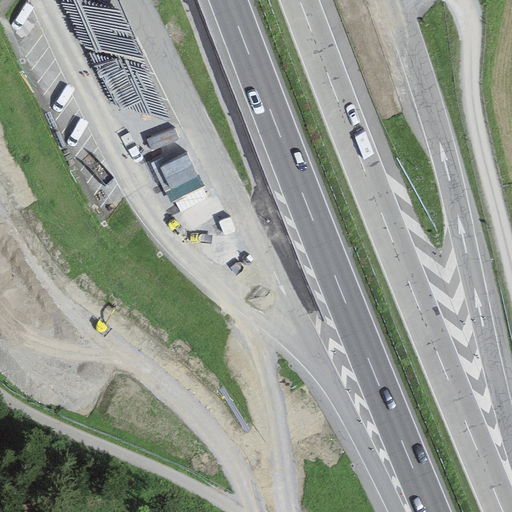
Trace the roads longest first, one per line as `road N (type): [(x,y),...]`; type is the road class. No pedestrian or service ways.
road 1 (motorway): [(228,0),(431,511)]
road 2 (motorway): [(502,511),(299,0)]
road 3 (track): [(236,511),(0,393)]
